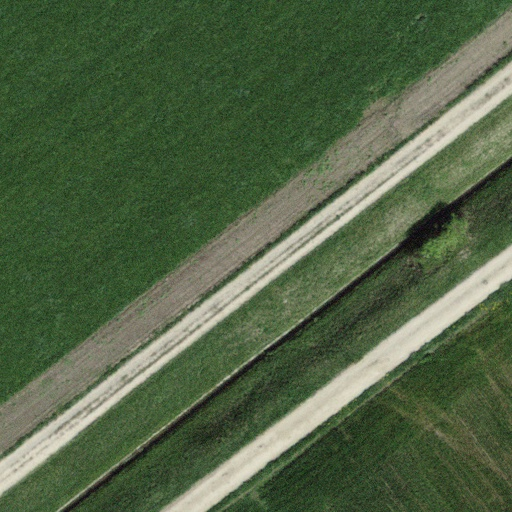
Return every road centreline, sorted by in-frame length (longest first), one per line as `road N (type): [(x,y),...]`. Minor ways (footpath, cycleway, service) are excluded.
road 1 (track): [(0,467),(511,54)]
road 2 (track): [(190,511),(511,259)]
